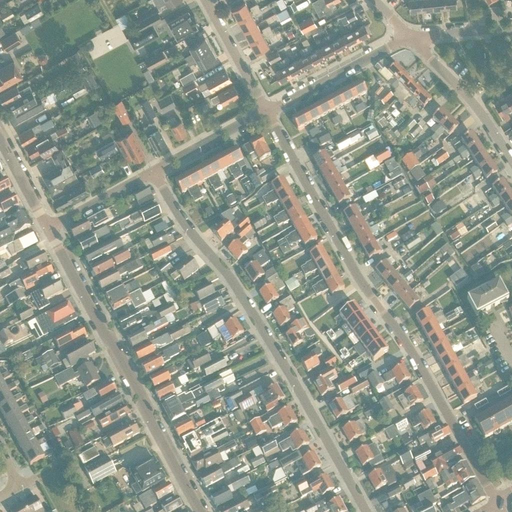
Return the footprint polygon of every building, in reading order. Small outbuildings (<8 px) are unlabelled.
[(153,0),(157,7),(160,11),(167,7),(180,0),(153,0)] [(329,5),(339,0),(318,0),(326,16),(333,12),(329,5)] [(408,0),(410,11),(421,10),(420,0),(408,0)] [(420,0),(421,10),(433,8),(432,0),(420,0)] [(432,0),(433,8),(445,7),(444,0),(432,0)] [(294,1),(287,4),(291,12),(297,9),(294,1)] [(238,20),(260,8),(257,4),(250,7),(252,10),(250,11),(245,2),(232,9),(238,20)] [(24,13),(30,22),(43,14),(38,4),(24,13)] [(260,8),(238,20),(244,31),(257,24),(252,15),(254,14),(255,17),(262,13),(260,8)] [(292,18),(289,13),(287,8),(277,14),(282,23),(292,18)] [(1,16),(4,21),(14,15),(11,10),(1,16)] [(353,11),(345,15),(349,23),(357,18),(353,11)] [(139,32),(153,24),(162,20),(157,12),(135,24),(139,32)] [(196,25),(199,24),(194,15),(191,17),(188,12),(168,23),(177,40),(198,29),(196,25)] [(121,29),(127,26),(121,16),(115,19),(121,29)] [(298,24),(303,33),(317,26),(311,16),(298,24)] [(19,29),(22,34),(41,23),(38,18),(19,29)] [(354,21),(350,24),(358,40),(370,34),(365,25),(356,30),(354,28),(356,25),(354,21)] [(159,35),(153,24),(128,38),(134,49),(159,35)] [(261,33),(257,24),(244,31),(250,42),(272,30),(269,25),(262,29),(263,32),(261,33)] [(358,40),(350,24),(345,26),(346,30),(350,30),(351,32),(342,37),(347,46),(358,40)] [(321,25),(316,28),(310,31),(313,36),(324,30),(321,25)] [(332,33),(328,27),(324,29),(328,35),(327,36),(336,52),(347,46),(342,37),(333,42),(332,39),(334,37),(332,33)] [(274,35),(272,30),(250,42),(256,53),(269,46),(264,37),(266,36),(267,39),(274,35)] [(291,30),(286,33),(289,38),(294,36),(291,30)] [(7,51),(22,43),(15,32),(1,41),(7,51)] [(329,44),(320,49),(325,58),(336,52),(327,36),(322,38),(324,42),(327,42),(329,44)] [(187,61),(210,49),(205,39),(190,47),(193,53),(184,57),(187,61)] [(310,45),(305,48),(314,64),(325,58),(320,49),(311,53),(310,51),(311,48),(310,45)] [(306,56),(297,61),(302,70),(314,64),(305,48),(300,50),(302,53),(305,54),(306,56)] [(215,58),(210,49),(187,61),(189,66),(197,61),(200,66),(215,58)] [(270,63),(281,58),(277,50),(266,56),(270,63)] [(162,51),(144,60),(149,70),(167,60),(162,51)] [(82,61),(77,52),(67,57),(71,66),(82,61)] [(39,57),(38,60),(40,63),(43,64),(46,62),(47,59),(45,56),(42,55),(39,57)] [(302,70),(297,61),(289,65),(288,63),(289,60),(287,57),(282,59),(291,76),(302,70)] [(291,76),(282,59),(278,62),(280,65),(283,66),(284,68),(275,73),(280,82),(291,76)] [(84,62),(78,65),(73,68),(78,77),(89,71),(84,62)] [(0,69),(0,75),(1,77),(0,76),(0,89),(12,83),(13,84),(20,81),(19,79),(22,78),(14,63),(0,69)] [(379,63),(374,68),(380,74),(384,69),(379,63)] [(391,87),(405,74),(396,65),(388,72),(395,80),(394,81),(391,81),(388,83),(391,87)] [(149,83),(154,80),(148,69),(143,72),(149,83)] [(211,91),(231,80),(225,70),(206,81),(198,85),(201,91),(209,87),(211,91)] [(184,85),(196,78),(192,71),(180,78),(184,85)] [(98,85),(97,84),(90,73),(80,79),(81,81),(70,87),(75,98),(98,85)] [(405,74),(391,87),(395,91),(398,88),(398,85),(399,84),(406,90),(414,83),(405,74)] [(157,80),(151,83),(155,89),(160,86),(157,80)] [(183,88),(187,95),(198,89),(194,82),(183,88)] [(361,83),(350,89),(355,99),(367,93),(361,83)] [(414,83),(406,90),(413,98),(412,99),(408,99),(406,101),(409,105),(423,92),(414,83)] [(224,104),(239,96),(234,85),(218,94),(211,98),(213,104),(221,99),(224,104)] [(0,96),(4,105),(32,90),(29,86),(19,91),(17,86),(0,95),(0,96)] [(57,87),(49,91),(54,101),(62,98),(57,87)] [(381,88),(375,95),(378,97),(383,90),(381,88)] [(350,89),(338,95),(344,106),(355,99),(350,89)] [(34,91),(30,93),(18,100),(6,106),(5,107),(10,116),(35,102),(33,97),(36,95),(34,91)] [(379,102),(384,107),(393,98),(388,92),(379,102)] [(423,92),(409,105),(413,109),(416,106),(415,103),(417,101),(424,109),(432,101),(423,92)] [(157,102),(163,113),(176,106),(170,95),(157,102)] [(344,106),(338,95),(327,101),(332,112),(344,106)] [(511,107),(505,97),(495,103),(501,113),(505,120),(510,117),(506,111),(511,107)] [(35,102),(10,116),(15,125),(45,108),(41,99),(35,102)] [(143,111),(151,106),(148,101),(140,105),(143,111)] [(200,110),(208,106),(205,101),(198,105),(200,110)] [(332,112),(327,101),(315,107),(321,118),(332,112)] [(122,123),(131,118),(125,107),(116,112),(122,123)] [(321,118),(315,107),(304,113),(309,124),(321,118)] [(435,134),(450,119),(441,111),(433,120),(439,126),(438,128),(435,127),(431,131),(435,134)] [(309,124),(304,113),(292,120),(298,130),(309,124)] [(380,115),(374,120),(377,124),(383,119),(380,115)] [(52,116),(39,123),(19,135),(24,144),(37,137),(35,133),(43,128),(43,129),(55,122),(52,116)] [(178,138),(187,133),(181,121),(177,123),(174,116),(168,120),(172,126),(171,126),(178,138)] [(377,124),(382,129),(388,124),(383,119),(377,124)] [(458,128),(450,119),(435,134),(438,138),(442,135),(441,131),(443,130),(449,137),(458,128)] [(412,120),(403,130),(398,134),(403,139),(408,134),(414,140),(423,131),(412,120)] [(379,131),(374,121),(365,125),(370,135),(379,131)] [(166,144),(159,129),(158,129),(155,122),(151,125),(150,124),(143,128),(148,135),(146,136),(154,150),(158,148),(158,149),(166,144)] [(392,129),(388,124),(382,129),(384,131),(386,134),(386,133),(392,129)] [(65,126),(50,134),(27,147),(28,150),(27,150),(30,155),(31,155),(32,157),(41,152),(44,157),(58,149),(53,139),(58,136),(58,138),(68,132),(65,126)] [(100,134),(104,141),(111,136),(107,129),(100,134)] [(122,137),(116,140),(126,159),(132,156),(134,161),(145,155),(132,131),(122,137)] [(393,147),(396,144),(386,133),(386,134),(384,131),(381,134),(393,147)] [(336,145),(339,151),(363,138),(360,132),(357,133),(336,145)] [(460,156),(478,144),(472,135),(461,141),(466,149),(465,150),(462,149),(457,152),(460,156)] [(429,137),(422,145),(428,151),(436,143),(429,137)] [(249,144),(250,144),(243,148),(248,157),(255,154),(260,162),(270,156),(265,147),(260,138),(249,144)] [(310,152),(320,146),(317,140),(306,146),(310,152)] [(113,141),(96,151),(100,159),(118,149),(113,141)] [(484,154),(478,144),(460,156),(463,161),(467,158),(467,155),(469,153),(474,161),(484,154)] [(74,172),(71,167),(61,149),(53,154),(59,166),(42,175),(48,186),(65,177),(65,176),(74,172)] [(226,154),(239,179),(243,177),(240,172),(241,171),(237,164),(243,161),(236,149),(226,154)] [(417,150),(412,155),(416,161),(422,157),(417,150)] [(320,171),(331,165),(328,159),(330,157),(327,152),(313,159),(320,171)] [(387,152),(375,159),(378,165),(391,158),(387,152)] [(438,167),(449,158),(445,153),(434,161),(438,167)] [(95,163),(91,154),(83,157),(84,159),(74,165),(78,172),(95,163)] [(239,179),(226,154),(216,160),(222,172),(228,169),(231,177),(232,176),(235,181),(239,179)] [(484,154),(474,161),(479,169),(477,170),(474,168),(470,171),(473,176),(491,164),(484,154)] [(401,162),(409,173),(419,166),(412,155),(401,162)] [(353,172),(370,165),(367,158),(350,165),(353,172)] [(451,169),(460,162),(457,158),(448,164),(451,169)] [(222,172),(216,160),(206,165),(219,190),(223,188),(220,183),(226,179),(222,172)] [(89,170),(93,178),(104,172),(100,164),(89,170)] [(491,164),(473,176),(476,180),(480,177),(480,174),(482,173),(487,181),(497,174),(491,164)] [(206,165),(195,171),(202,183),(208,180),(211,188),(212,187),(215,192),(219,190),(206,165)] [(331,165),(320,171),(326,182),(340,175),(337,169),(334,171),(331,165)] [(202,183),(195,171),(185,177),(199,201),(203,199),(200,194),(201,193),(197,186),(202,183)] [(263,184),(275,177),(272,171),(259,177),(263,184)] [(402,176),(399,171),(388,177),(392,182),(402,176)] [(74,172),(65,176),(65,177),(48,186),(53,194),(78,180),(74,172)] [(262,186),(255,175),(249,179),(255,190),(262,186)] [(340,175),(326,182),(332,194),(344,188),(340,182),(343,180),(340,175)] [(394,182),(398,190),(408,183),(404,176),(394,182)] [(199,201),(185,177),(175,182),(182,194),(188,191),(191,198),(192,198),(195,203),(199,201)] [(429,177),(423,181),(429,190),(435,186),(429,177)] [(246,178),(240,182),(243,187),(249,183),(246,178)] [(0,193),(10,188),(6,179),(0,182),(0,193)] [(264,203),(289,189),(283,179),(271,186),(274,192),(267,196),(262,199),(264,203)] [(75,186),(76,188),(66,194),(54,200),(58,209),(70,202),(81,196),(80,195),(89,190),(84,181),(75,186)] [(414,187),(420,196),(429,190),(423,181),(414,187)] [(491,204),(509,192),(502,182),(492,189),(497,197),(496,198),(493,196),(488,199),(491,204)] [(133,196),(137,204),(151,196),(147,188),(133,196)] [(344,188),(332,194),(339,205),(350,199),(352,198),(349,192),(347,193),(344,188)] [(289,189),(264,203),(267,207),(272,204),(272,205),(279,201),(282,206),(294,199),(289,189)] [(434,201),(428,192),(422,196),(428,205),(434,201)] [(511,196),(509,192),(491,204),(494,208),(499,205),(499,202),(500,201),(505,208),(511,203),(511,196)] [(3,214),(19,206),(14,196),(0,202),(0,209),(1,209),(3,214)] [(230,196),(226,199),(230,207),(235,204),(230,196)] [(294,199),(282,206),(285,212),(278,216),(273,219),(276,223),(300,210),(294,199)] [(511,203),(505,208),(511,216),(509,217),(506,216),(502,219),(505,223),(511,217),(511,203)] [(439,204),(432,209),(437,216),(444,211),(439,204)] [(156,205),(139,212),(144,223),(161,215),(156,205)] [(110,206),(107,208),(112,217),(115,215),(110,206)] [(350,226),(361,219),(358,213),(360,212),(357,207),(355,208),(343,214),(350,226)] [(306,220),(300,210),(276,223),(278,227),(283,224),(283,225),(290,221),(293,226),(306,220)] [(220,217),(225,222),(213,233),(221,242),(233,232),(229,227),(236,221),(232,216),(234,214),(231,211),(220,217)] [(447,211),(440,216),(448,227),(455,223),(447,211)] [(0,250),(1,250),(12,244),(8,237),(30,227),(23,213),(13,218),(12,217),(4,221),(6,224),(8,227),(0,231),(0,250)] [(103,213),(98,216),(70,230),(75,239),(91,231),(88,226),(92,224),(94,230),(108,222),(103,213)] [(252,224),(256,231),(267,225),(263,218),(252,224)] [(241,231),(247,226),(250,224),(246,219),(237,227),(241,231)] [(361,219),(350,226),(356,237),(370,229),(367,224),(365,225),(361,219)] [(306,220),(293,226),(296,232),(289,236),(290,237),(285,239),(287,243),(311,230),(306,220)] [(458,224),(464,232),(468,229),(462,221),(458,224)] [(484,228),(487,234),(497,228),(493,222),(484,228)] [(165,223),(153,229),(157,236),(168,230),(165,223)] [(177,223),(170,225),(173,237),(180,236),(177,223)] [(241,240),(239,242),(238,241),(228,250),(238,261),(248,252),(242,246),(248,241),(244,237),(252,231),(247,226),(237,235),(241,240)] [(111,229),(107,231),(106,228),(78,243),(81,247),(80,249),(81,252),(83,252),(84,253),(97,247),(95,241),(102,238),(104,241),(111,238),(110,237),(114,235),(111,229)] [(373,235),(370,229),(356,237),(363,248),(374,242),(371,236),(373,235)] [(460,237),(455,229),(447,234),(452,242),(460,237)] [(317,240),(311,230),(287,243),(289,247),(294,244),(294,245),(301,241),(305,247),(317,240)] [(267,237),(270,243),(281,238),(279,232),(267,237)] [(401,239),(405,244),(415,237),(412,232),(402,237),(401,239)] [(503,242),(511,236),(511,234),(510,232),(500,238),(503,242)] [(149,240),(154,250),(169,243),(164,233),(149,240)] [(386,238),(388,243),(397,237),(394,233),(386,238)] [(24,250),(38,243),(33,234),(9,246),(7,247),(12,257),(24,251),(24,250)] [(417,237),(406,244),(404,245),(409,252),(421,243),(417,237)] [(118,239),(84,256),(89,266),(105,258),(108,256),(108,257),(123,249),(118,239)] [(285,239),(277,243),(279,247),(287,243),(285,239)] [(374,242),(363,248),(369,260),(380,254),(383,252),(380,247),(377,248),(374,242)] [(443,256),(451,250),(447,245),(439,252),(443,256)] [(171,253),(168,246),(150,255),(154,262),(171,253)] [(303,272),(327,259),(322,249),(309,255),(313,261),(305,265),(306,266),(301,269),(303,272)] [(131,260),(126,251),(91,269),(96,279),(114,270),(112,266),(115,264),(116,267),(131,260)] [(263,261),(267,258),(262,251),(252,258),(256,264),(245,271),(253,283),(264,276),(260,269),(266,265),(263,261)] [(30,271),(48,262),(43,253),(25,262),(25,263),(21,266),(24,271),(28,269),(30,271)] [(184,281),(198,270),(189,258),(175,270),(177,272),(171,277),(174,282),(180,277),(184,281)] [(327,259),(303,272),(305,277),(310,274),(311,274),(318,270),(321,276),(333,269),(327,259)] [(391,259),(388,261),(387,261),(385,263),(375,271),(384,281),(393,273),(389,268),(394,263),(391,259)] [(124,268),(97,282),(103,291),(121,282),(118,278),(127,273),(129,276),(143,268),(139,260),(124,268)] [(159,271),(162,275),(172,268),(168,263),(159,271)] [(18,279),(8,285),(11,289),(16,286),(16,287),(26,289),(27,291),(41,284),(39,281),(53,274),(49,264),(33,272),(33,271),(21,277),(20,278),(22,281),(20,282),(18,279)] [(470,269),(478,280),(486,275),(478,264),(470,269)] [(7,269),(0,272),(0,280),(10,275),(7,269)] [(333,269),(321,276),(324,281),(317,285),(317,286),(312,289),(314,293),(339,279),(333,269)] [(402,275),(402,276),(401,277),(404,280),(405,280),(413,274),(410,270),(402,275)] [(158,276),(155,271),(150,273),(153,279),(158,276)] [(456,288),(468,279),(461,271),(449,279),(456,288)] [(393,273),(384,281),(392,291),(404,281),(400,276),(398,278),(393,273)] [(267,281),(270,286),(259,293),(267,306),(278,299),(275,294),(285,288),(281,282),(277,275),(267,281)] [(300,287),(294,277),(284,283),(290,293),(300,287)] [(344,289),(339,279),(314,293),(316,297),(321,294),(322,294),(329,290),(332,296),(344,289)] [(408,286),(404,281),(392,291),(400,301),(410,293),(406,287),(408,286)] [(421,285),(424,290),(430,285),(426,281),(421,285)] [(47,300),(62,292),(57,282),(31,296),(39,311),(49,306),(47,300)] [(476,316),(508,299),(499,282),(467,299),(476,316)] [(162,286),(167,295),(172,292),(166,283),(162,286)] [(194,291),(199,302),(215,294),(210,283),(194,291)] [(129,286),(124,289),(123,287),(105,296),(109,304),(110,306),(128,297),(133,294),(129,286)] [(26,299),(21,290),(6,298),(11,307),(26,299)] [(128,297),(110,306),(113,311),(126,305),(130,313),(146,304),(147,304),(149,303),(154,300),(149,292),(142,296),(139,291),(133,294),(128,297)] [(175,291),(169,294),(172,300),(179,297),(175,291)] [(224,307),(218,293),(199,302),(206,316),(224,307)] [(415,298),(410,293),(400,301),(409,311),(419,303),(421,301),(417,296),(415,298)] [(279,305),(282,309),(273,315),(280,328),(292,321),(288,314),(294,310),(292,306),(294,305),(290,298),(279,305)] [(39,318),(35,320),(40,329),(44,337),(59,329),(77,320),(68,303),(47,314),(39,318)] [(354,305),(339,315),(346,325),(360,314),(354,305)] [(172,306),(158,313),(161,319),(176,312),(172,306)] [(146,308),(118,322),(124,332),(142,322),(140,318),(149,313),(146,308)] [(18,315),(22,322),(33,316),(29,309),(18,315)] [(422,329),(443,317),(441,313),(434,316),(435,319),(433,320),(428,311),(416,318),(422,329)] [(360,314),(346,325),(353,334),(367,323),(360,314)] [(443,317),(422,329),(428,340),(440,333),(436,325),(438,323),(439,326),(446,322),(443,317)] [(165,319),(149,327),(127,339),(132,348),(147,341),(145,336),(168,325),(165,319)] [(222,323),(207,332),(213,342),(222,337),(226,345),(233,341),(232,340),(244,333),(236,320),(224,327),(222,323)] [(309,329),(307,327),(303,321),(292,327),(295,331),(286,337),(293,348),(302,343),(298,336),(309,329)] [(367,323),(353,334),(360,343),(374,333),(367,323)] [(86,337),(82,329),(70,335),(69,332),(54,340),(61,352),(80,342),(79,341),(86,337)] [(181,329),(162,338),(134,352),(139,362),(154,354),(152,350),(156,348),(157,348),(161,349),(173,343),(172,342),(184,336),(181,329)] [(374,333),(360,343),(367,353),(381,342),(374,333)] [(440,333),(428,340),(434,351),(455,339),(453,334),(446,338),(447,340),(445,342),(440,333)] [(455,339),(434,351),(440,362),(453,355),(448,346),(450,345),(451,347),(458,344),(455,339)] [(381,342),(367,353),(373,362),(388,351),(381,342)] [(65,355),(72,367),(80,363),(79,362),(95,353),(89,343),(65,355)] [(163,354),(164,356),(160,359),(159,357),(141,366),(146,375),(164,367),(163,365),(170,361),(169,359),(180,354),(177,347),(163,354)] [(315,359),(322,355),(318,349),(311,353),(312,355),(301,362),(308,373),(319,366),(315,359)] [(46,363),(55,358),(52,352),(42,357),(43,358),(46,363)] [(189,360),(190,361),(187,363),(192,372),(195,371),(211,363),(206,352),(189,360)] [(457,363),(453,355),(440,362),(446,372),(467,360),(465,356),(458,359),(459,362),(457,363)] [(327,369),(337,363),(333,357),(323,363),(327,369)] [(43,358),(36,362),(38,367),(46,363),(43,358)] [(55,358),(46,363),(49,370),(59,364),(55,358)] [(202,369),(206,378),(227,368),(222,359),(202,369)] [(467,360),(446,372),(452,383),(465,376),(460,368),(462,366),(463,369),(470,365),(467,360)] [(495,367),(491,361),(477,369),(481,375),(495,367)] [(62,374),(54,378),(59,388),(67,384),(81,377),(86,388),(100,381),(96,374),(98,373),(95,368),(94,369),(91,364),(78,371),(79,373),(74,375),(71,369),(61,374),(62,374)] [(223,370),(228,381),(238,376),(234,366),(223,370)] [(392,373),(385,377),(388,382),(395,379),(399,386),(410,379),(403,366),(391,373),(392,373)] [(168,377),(177,373),(174,367),(150,379),(151,383),(151,385),(152,387),(154,388),(155,389),(170,382),(168,377)] [(369,367),(357,373),(362,381),(373,374),(369,367)] [(330,384),(338,379),(331,368),(318,375),(321,380),(314,384),(321,397),(334,390),(330,384)] [(0,381),(2,380),(3,382),(10,377),(8,373),(0,377),(0,376),(0,381)] [(183,375),(186,382),(192,379),(189,373),(183,375)] [(374,390),(383,385),(376,373),(368,378),(374,390)] [(465,376),(452,383),(458,394),(479,382),(477,377),(470,381),(471,383),(469,385),(465,376)] [(186,385),(183,378),(178,381),(178,380),(175,382),(170,384),(155,392),(160,402),(175,394),(173,391),(181,387),(181,388),(182,388),(181,387),(186,385)] [(177,399),(162,407),(167,415),(181,407),(188,404),(194,401),(206,395),(216,390),(223,386),(224,386),(220,378),(203,388),(191,395),(185,398),(184,396),(177,399)] [(357,384),(353,379),(351,378),(336,386),(340,394),(357,384)] [(6,388),(3,382),(2,380),(0,381),(0,395),(8,391),(9,393),(16,388),(14,384),(6,388)] [(482,387),(479,382),(458,394),(464,405),(477,398),(472,389),(474,388),(475,390),(482,387)] [(353,395),(367,388),(364,383),(351,390),(353,395)] [(101,400),(116,392),(111,384),(99,390),(98,387),(83,396),(86,402),(99,395),(101,400)] [(284,399),(276,386),(265,393),(266,394),(255,400),(258,405),(262,402),(268,412),(278,406),(276,404),(284,399)] [(403,409),(404,411),(411,407),(411,408),(423,401),(415,388),(404,394),(404,395),(398,399),(399,402),(403,409)] [(499,398),(511,392),(508,388),(497,394),(499,398)] [(12,399),(9,393),(8,391),(0,395),(0,410),(14,402),(15,404),(22,399),(20,395),(12,399)] [(224,400),(227,406),(224,407),(228,415),(238,409),(234,402),(242,398),(239,392),(224,400)] [(42,405),(48,402),(43,393),(38,396),(42,405)] [(118,395),(90,410),(95,419),(123,404),(118,395)] [(181,407),(167,415),(171,423),(185,416),(183,412),(191,408),(196,406),(197,408),(210,402),(206,395),(194,401),(188,404),(181,407)] [(249,396),(236,403),(241,411),(254,403),(249,396)] [(348,397),(342,401),(341,400),(329,406),(337,419),(348,413),(348,412),(355,409),(348,397)] [(76,401),(79,409),(87,406),(84,399),(76,401)] [(387,399),(380,403),(387,415),(394,411),(387,399)] [(485,439),(511,423),(511,399),(474,421),(485,439)] [(477,411),(488,405),(486,400),(474,407),(477,411)] [(14,402),(0,410),(6,421),(20,413),(21,415),(28,410),(26,406),(18,410),(15,404),(14,402)] [(367,418),(380,410),(377,405),(364,413),(367,418)] [(73,407),(61,413),(64,420),(77,414),(73,407)] [(102,429),(114,423),(129,415),(124,407),(110,414),(109,413),(97,420),(102,429)] [(272,430),(283,424),(285,428),(297,422),(290,409),(278,415),(269,420),(270,421),(267,422),(272,430)] [(75,417),(78,422),(91,415),(88,410),(83,412),(77,415),(75,417)] [(233,415),(238,424),(245,421),(240,411),(233,415)] [(424,431),(436,424),(428,411),(417,418),(417,419),(411,422),(414,427),(420,424),(424,431)] [(20,413),(6,421),(12,432),(26,425),(27,426),(35,422),(32,417),(24,421),(21,415),(20,413)] [(266,432),(259,418),(249,423),(256,437),(266,432)] [(404,418),(393,424),(398,433),(400,431),(399,429),(407,425),(404,418)] [(179,439),(205,425),(202,419),(194,424),(192,419),(188,421),(187,419),(182,422),(183,424),(174,429),(179,439)] [(208,426),(180,440),(190,460),(203,453),(204,454),(211,450),(210,448),(215,445),(215,444),(211,437),(225,430),(220,420),(208,426)] [(361,436),(368,433),(361,421),(355,424),(354,423),(342,430),(350,443),(361,437),(361,436)] [(93,423),(85,426),(87,431),(95,427),(93,423)] [(139,434),(133,423),(107,436),(108,437),(102,440),(108,450),(113,447),(114,448),(139,434)] [(72,426),(77,445),(86,443),(81,424),(72,426)] [(30,432),(27,426),(26,425),(12,432),(18,443),(32,436),(33,437),(41,433),(40,432),(40,431),(38,428),(30,432)] [(399,437),(396,431),(393,426),(385,431),(390,441),(399,437)] [(429,435),(418,441),(417,441),(420,447),(425,444),(429,451),(436,447),(434,443),(450,434),(445,426),(429,435)] [(290,437),(291,438),(278,445),(282,453),(290,449),(293,453),(297,450),(297,451),(309,444),(302,431),(290,437)] [(412,442),(407,434),(400,438),(405,447),(412,442)] [(32,436),(18,443),(24,454),(38,447),(39,448),(47,444),(44,439),(36,443),(33,437),(32,436)] [(244,442),(248,452),(258,447),(253,438),(244,442)] [(499,439),(494,441),(498,449),(503,446),(499,439)] [(273,440),(260,447),(264,456),(277,449),(273,440)] [(68,451),(73,448),(70,441),(64,445),(68,451)] [(207,455),(192,463),(196,472),(203,468),(206,472),(206,473),(209,471),(223,464),(219,456),(224,453),(224,454),(237,447),(234,442),(216,451),(207,455)] [(367,447),(355,453),(363,467),(368,464),(372,470),(384,463),(381,456),(374,445),(368,448),(367,447)] [(38,447),(24,454),(30,466),(44,458),(44,459),(53,455),(50,450),(43,454),(39,448),(38,447)] [(433,456),(434,459),(430,461),(438,476),(449,470),(445,464),(461,455),(456,447),(440,455),(439,452),(433,456)] [(87,463),(99,457),(95,448),(82,455),(87,463)] [(407,450),(397,455),(403,466),(413,460),(407,450)] [(431,456),(428,450),(412,458),(416,464),(421,462),(431,456)] [(314,453),(302,459),(295,463),(303,477),(321,466),(314,453)] [(261,456),(250,462),(254,469),(264,464),(261,456)] [(116,473),(107,457),(85,469),(93,485),(116,473)] [(136,497),(166,480),(154,459),(130,472),(137,484),(131,488),(136,497)] [(222,476),(241,465),(238,460),(237,459),(226,465),(225,464),(218,468),(200,478),(206,489),(224,479),(222,476)] [(271,471),(279,467),(277,462),(268,466),(271,471)] [(416,464),(425,483),(437,476),(432,466),(425,470),(421,462),(416,464)] [(445,484),(470,471),(465,462),(451,470),(454,474),(452,475),(443,480),(445,484)] [(390,467),(380,472),(380,471),(368,477),(375,490),(387,484),(388,487),(398,481),(390,467)] [(470,471),(445,484),(447,489),(457,484),(456,483),(458,482),(461,486),(475,479),(470,471)] [(217,489),(220,494),(211,498),(217,508),(232,500),(229,494),(237,490),(238,490),(243,488),(244,488),(250,485),(246,475),(225,486),(217,489)] [(315,483),(309,487),(307,488),(304,482),(296,486),(302,498),(307,495),(312,492),(318,489),(322,496),(326,494),(330,492),(334,489),(327,476),(315,483)] [(406,490),(415,485),(412,479),(403,485),(406,490)] [(437,489),(432,479),(426,483),(431,492),(437,489)] [(454,504),(481,490),(476,481),(462,489),(464,493),(452,500),(454,504)] [(152,491),(138,499),(144,511),(174,494),(168,484),(153,493),(152,491)] [(274,485),(261,492),(253,496),(256,502),(277,491),(274,485)] [(389,500),(401,494),(398,487),(386,493),(389,500)] [(481,490),(454,504),(442,511),(454,511),(453,510),(469,502),(471,505),(485,498),(481,490)] [(417,511),(433,511),(431,507),(436,505),(429,491),(417,498),(422,509),(417,511)] [(43,511),(35,497),(23,504),(26,511),(43,511)] [(174,511),(182,508),(176,499),(161,507),(164,511),(162,511),(174,511)] [(346,511),(339,499),(327,505),(328,506),(322,509),(323,511),(328,511),(330,511),(331,511),(346,511)] [(441,499),(436,502),(439,508),(444,505),(441,499)] [(235,505),(220,511),(243,511),(249,509),(244,501),(235,505)]
